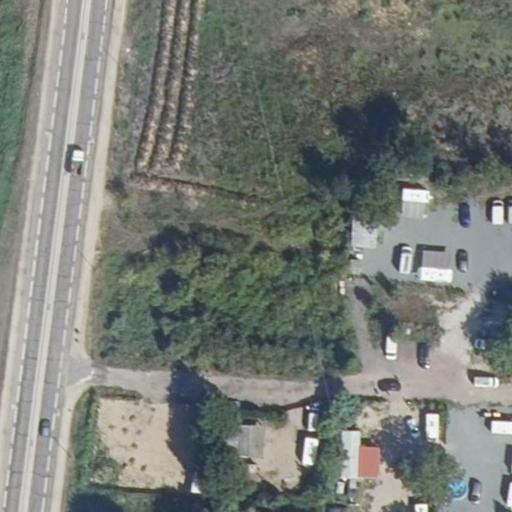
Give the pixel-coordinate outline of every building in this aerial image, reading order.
[(470,199),(470,229),(501,229),(500,198),(470,199)] [(447,447),(457,448),(458,407),(448,406),(447,447)] [(263,455),(264,426),(242,425),(241,454),(263,455)] [(378,480),(379,449),(359,448),(360,432),(341,431),(340,479),(378,480)] [(155,492),(155,467),(118,467),(118,492),(155,492)] [(190,492),(155,492),(155,506),(190,506),(190,492)]
